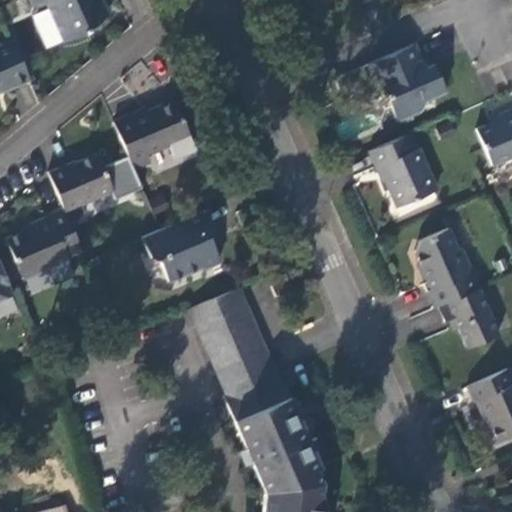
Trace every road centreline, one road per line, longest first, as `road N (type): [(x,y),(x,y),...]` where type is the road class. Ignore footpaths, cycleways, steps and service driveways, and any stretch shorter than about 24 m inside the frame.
road 1 (residential): [(259,89),(435,511)]
road 2 (residential): [(0,166),(202,0)]
road 3 (residential): [(259,89),(472,3)]
